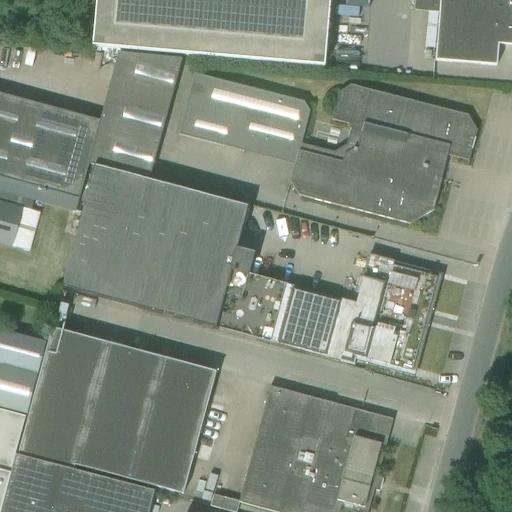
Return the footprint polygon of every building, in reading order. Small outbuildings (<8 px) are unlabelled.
[(324,69),(329,0),(94,0),(90,49),(324,69)] [(511,0),(439,0),(434,63),(496,67),(498,46),(511,47),(511,0)] [(148,182),(181,61),(117,55),(99,123),(0,95),(0,178),(78,200),(88,165),(94,167),(94,168),(148,182)] [(468,117),(424,106),(349,87),(339,97),(333,121),(349,125),(351,132),(348,147),(333,153),(303,146),(311,113),(307,103),(195,77),(180,136),(298,166),(293,184),(302,198),(410,226),(433,212),(441,181),(434,170),(438,155),(467,162),(466,168),(467,168),(476,132),(468,117)] [(251,208),(148,182),(94,168),(63,288),(217,328),(356,365),(358,358),(411,373),(436,279),(395,268),(397,262),(370,255),(357,304),(249,275),(253,262),(249,254),(238,251),(251,208)] [(40,215),(23,210),(23,209),(0,203),(0,245),(12,249),(29,254),(40,215)] [(27,419),(18,454),(19,454),(101,476),(153,488),(183,496),(215,374),(51,330),(47,344),(27,419)] [(0,411),(27,419),(47,344),(0,331),(0,411)] [(268,388),(253,445),(372,478),(380,447),(385,448),(393,420),(268,388)] [(18,458),(19,454),(18,454),(27,419),(0,411),(0,511),(2,511),(11,483),(18,458)] [(238,503),(239,504),(269,511),(368,511),(369,510),(364,508),(372,478),(253,445),(238,503)] [(148,511),(154,493),(18,458),(11,483),(2,511),(148,511)]
